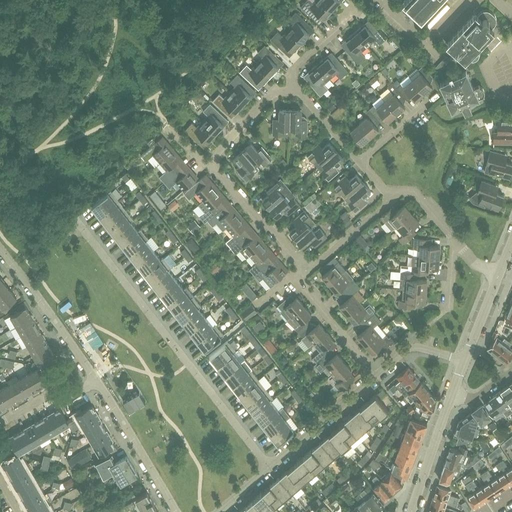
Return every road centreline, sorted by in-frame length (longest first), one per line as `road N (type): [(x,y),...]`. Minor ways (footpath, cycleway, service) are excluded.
road 1 (residential): [(269,467),(81,227),(62,241)]
road 2 (residential): [(0,247),(95,380)]
road 3 (residential): [(95,380),(175,511)]
road 4 (residential): [(269,467),(378,376)]
road 5 (residential): [(300,271),(208,165)]
road 6 (residential): [(378,376),(305,289),(300,271)]
road 7 (unclassified): [(413,511),(454,394)]
road 8 (residential): [(208,165),(273,91),(296,90)]
road 9 (residential): [(380,3),(422,44),(465,0)]
